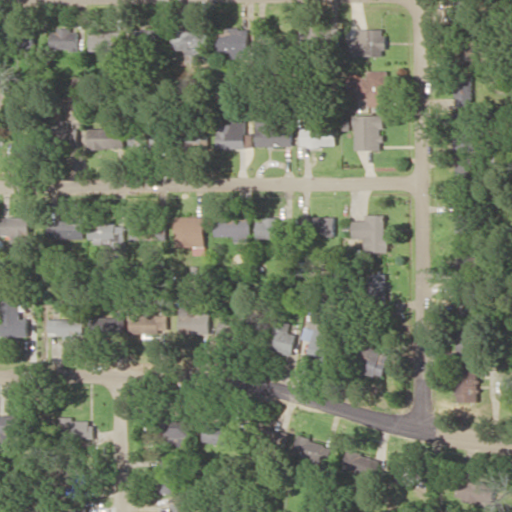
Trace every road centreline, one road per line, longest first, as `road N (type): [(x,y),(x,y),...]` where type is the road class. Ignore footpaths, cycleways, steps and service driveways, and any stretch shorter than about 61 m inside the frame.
road 1 (residential): [(511,443),(428,432),(193,376),(0,376)]
road 2 (residential): [(428,432),(419,0)]
road 3 (residential): [(421,182),(0,183)]
road 4 (residential): [(122,511),(122,378)]
